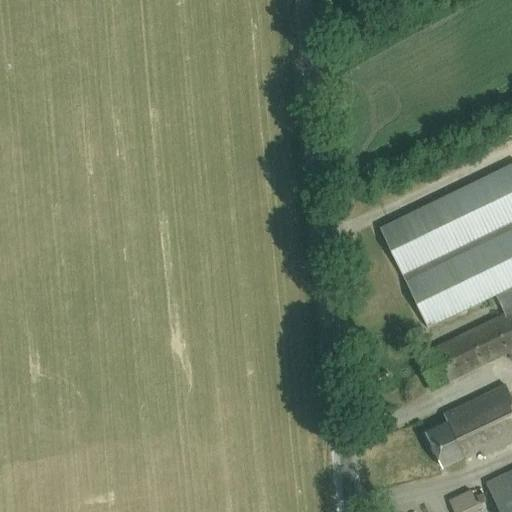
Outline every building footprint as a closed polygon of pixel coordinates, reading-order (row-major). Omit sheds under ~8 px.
[(511,287),(511,310),(415,358),(432,392),(511,352),(511,163),(379,228),(428,328),(511,287)] [(481,451),(485,458),(511,445),(511,399),(505,385),(444,415),(448,423),(426,434),(443,469),(481,451)] [(511,511),(511,471),(486,483),(500,511),(511,511)] [(450,501),(454,511),(476,511),(480,510),(472,492),(450,501)] [(487,501),(483,494),(477,497),(480,504),(487,501)]
